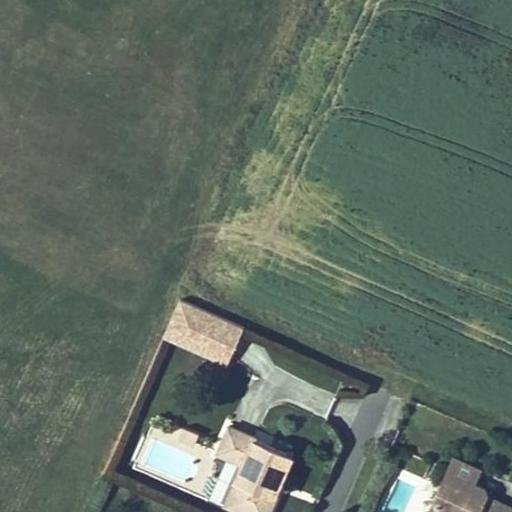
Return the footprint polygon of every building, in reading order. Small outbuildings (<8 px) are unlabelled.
[(229,367),(246,329),(180,301),(164,339),(229,367)] [(257,431),(230,419),(217,447),(243,458),(225,499),(253,511),(267,511),(275,496),(280,484),(274,482),(289,448),(271,440),(255,433),(257,431)] [(196,441),(201,430),(186,423),(181,434),(196,441)] [(272,437),(257,431),(255,433),(271,440),(272,437)] [(295,451),(289,448),(274,482),(280,484),(295,451)] [(511,511),(511,495),(498,490),(495,482),(486,477),(492,463),(463,450),(443,494),(450,511),(511,511)] [(435,511),(450,511),(443,494),(435,511)]
